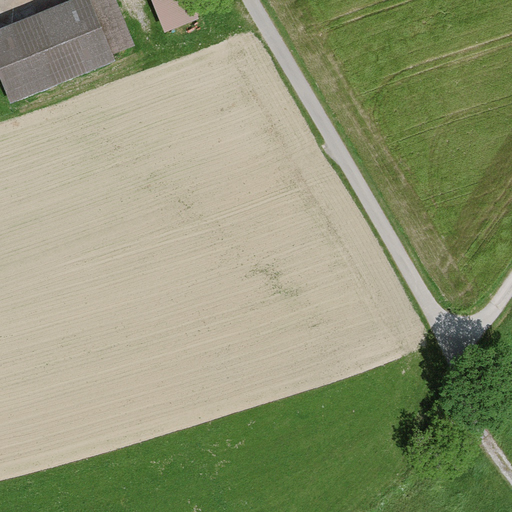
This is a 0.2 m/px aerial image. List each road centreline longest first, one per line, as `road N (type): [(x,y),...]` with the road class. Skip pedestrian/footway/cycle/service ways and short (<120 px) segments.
road 1 (track): [(251,0),(447,341)]
road 2 (track): [(511,475),(475,419),(447,341)]
